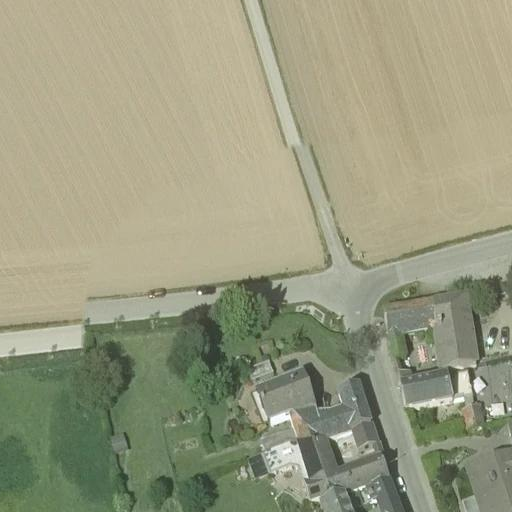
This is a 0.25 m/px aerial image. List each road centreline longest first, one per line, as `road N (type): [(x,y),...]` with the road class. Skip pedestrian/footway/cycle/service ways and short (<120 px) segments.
road 1 (unclassified): [(344,292),(0,335)]
road 2 (unclassified): [(344,292),(254,0)]
road 3 (tertiary): [(344,292),(420,511)]
road 4 (tertiary): [(511,243),(344,292)]
